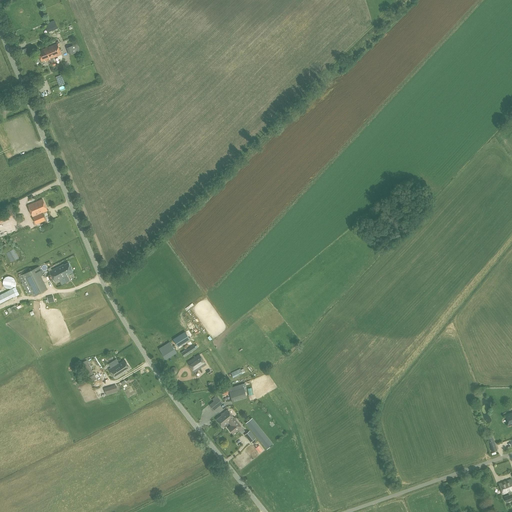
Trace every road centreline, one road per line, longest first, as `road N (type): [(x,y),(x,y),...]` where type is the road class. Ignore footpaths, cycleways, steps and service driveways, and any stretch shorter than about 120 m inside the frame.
road 1 (tertiary): [(264,511),(168,390),(112,301),(0,30)]
road 2 (track): [(103,284),(400,0)]
road 3 (unclassified): [(347,511),(511,454)]
road 4 (track): [(214,449),(202,465),(103,511)]
